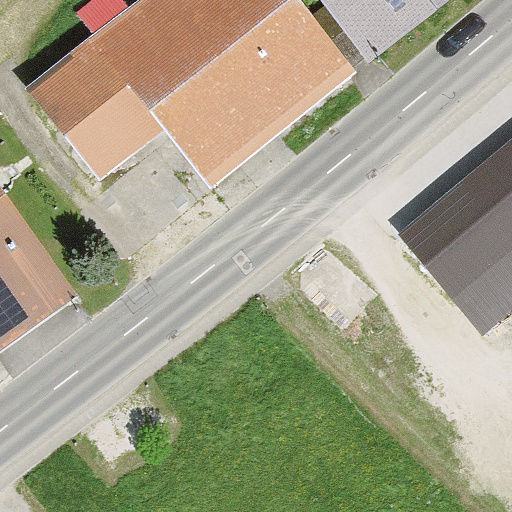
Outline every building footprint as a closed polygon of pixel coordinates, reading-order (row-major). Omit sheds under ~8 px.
[(202,201),(353,90),(285,0),(139,0),(124,11),(115,0),(95,0),(69,20),(84,40),(154,135),(202,201)] [(315,0),(367,64),(431,12),(421,0),(315,0)] [(421,0),(431,12),(444,0),(421,0)] [(154,135),(84,40),(13,96),(94,186),(154,135)] [(511,141),(393,227),(477,344),(511,318),(511,141)] [(0,197),(0,355),(74,305),(0,197)]
